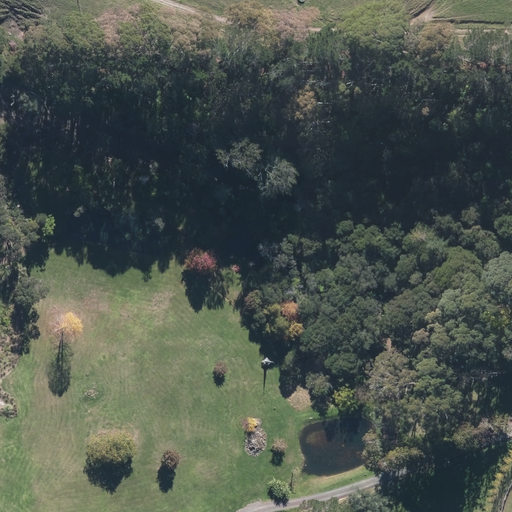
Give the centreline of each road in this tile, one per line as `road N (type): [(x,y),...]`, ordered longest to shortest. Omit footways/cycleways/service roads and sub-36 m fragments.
road 1 (track): [(159,0),(275,30),(511,35)]
road 2 (unknown): [(511,425),(458,429),(236,511)]
